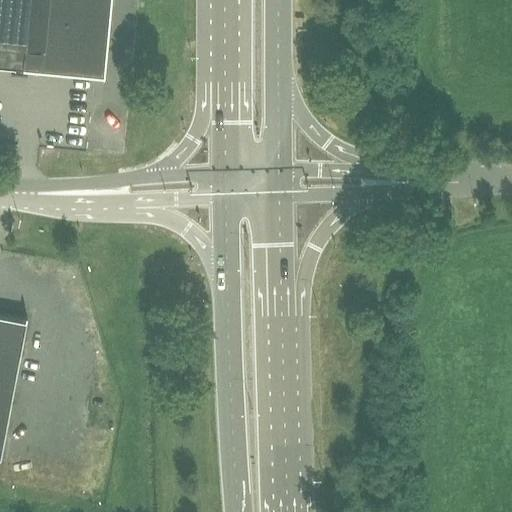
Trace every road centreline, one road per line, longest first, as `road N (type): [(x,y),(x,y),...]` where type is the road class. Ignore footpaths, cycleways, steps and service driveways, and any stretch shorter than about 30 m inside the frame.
road 1 (primary): [(289,511),(279,185)]
road 2 (primary): [(225,186),(237,511)]
road 3 (unclassified): [(279,185),(511,183)]
road 4 (unclassified): [(225,186),(0,196)]
road 5 (primary): [(225,0),(225,186)]
road 6 (primary): [(279,185),(277,0)]
